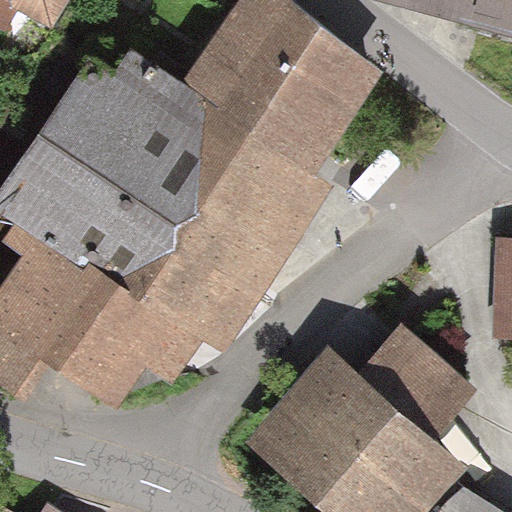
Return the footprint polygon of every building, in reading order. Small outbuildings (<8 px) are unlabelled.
[(0,0),(0,31),(7,35),(19,14),(52,33),(70,0),(0,0)] [(24,262),(0,295),(0,383),(23,399),(49,363),(114,408),(148,359),(173,377),(202,337),(226,354),(341,190),(322,177),(394,74),(289,0),(239,0),(180,86),(133,53),(116,78),(95,63),(0,198),(0,219),(15,230),(3,247),(24,262)] [(202,0),(219,12),(227,0),(202,0)] [(511,0),(383,0),(511,34),(511,0)] [(511,345),(511,241),(499,241),(495,345),(511,345)] [(330,349),(247,448),(323,511),(432,511),(456,483),(463,475),(434,451),(481,396),(399,327),(359,374),(330,349)] [(499,511),(456,483),(432,511),(499,511)]
